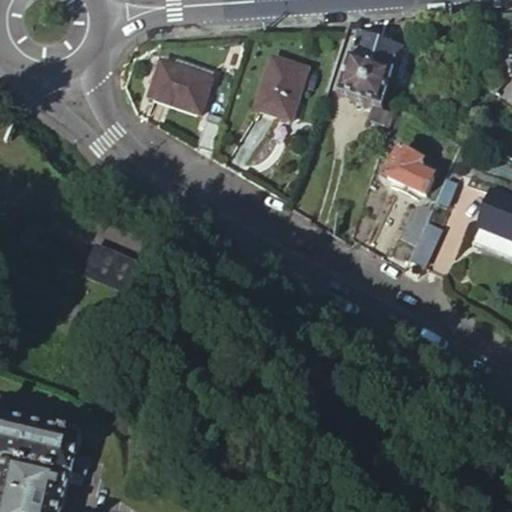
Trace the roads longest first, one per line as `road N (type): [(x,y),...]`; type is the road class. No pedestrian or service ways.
road 1 (secondary): [(107,138),(176,187),(511,372)]
road 2 (residential): [(386,511),(132,362),(0,271)]
road 3 (residential): [(0,190),(120,245)]
